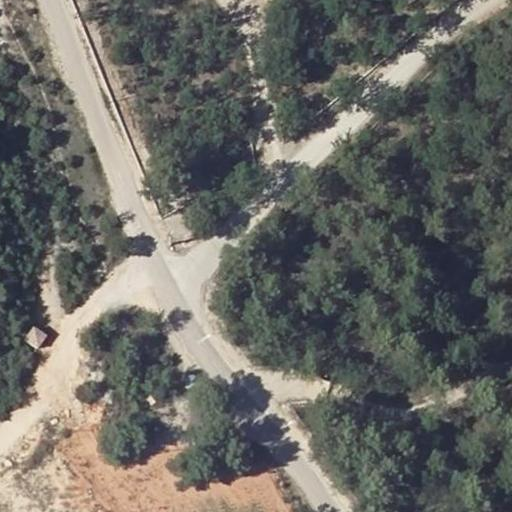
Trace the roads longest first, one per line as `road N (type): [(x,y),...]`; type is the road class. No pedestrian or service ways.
road 1 (unclassified): [(161,274),(206,259),(272,179),(483,0)]
road 2 (unclassified): [(64,0),(161,274)]
road 3 (unclassified): [(161,274),(199,340),(327,511)]
road 4 (track): [(0,443),(57,351),(118,290),(161,274)]
